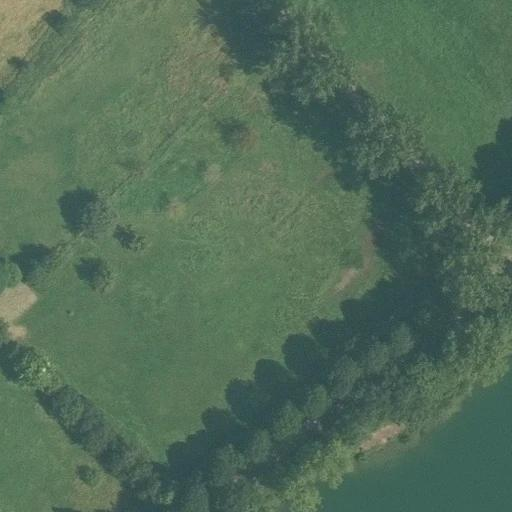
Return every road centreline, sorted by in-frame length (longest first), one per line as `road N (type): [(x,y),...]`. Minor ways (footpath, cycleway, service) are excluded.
road 1 (unclassified): [(511,273),(209,511)]
road 2 (track): [(511,269),(260,0)]
